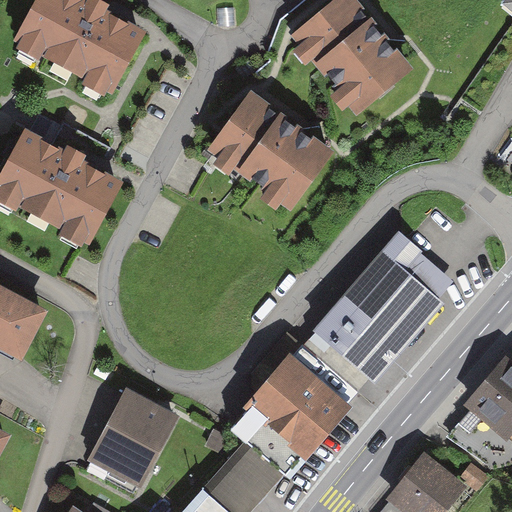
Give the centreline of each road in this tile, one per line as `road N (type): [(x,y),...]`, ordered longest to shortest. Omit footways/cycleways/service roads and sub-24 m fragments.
road 1 (residential): [(511,219),(459,182),(410,182),(385,199),(229,370),(184,383),(146,366),(115,322),(112,261),(217,62),(274,0)]
road 2 (residential): [(34,511),(87,331),(80,308),(0,262)]
road 3 (primary): [(511,297),(328,511)]
